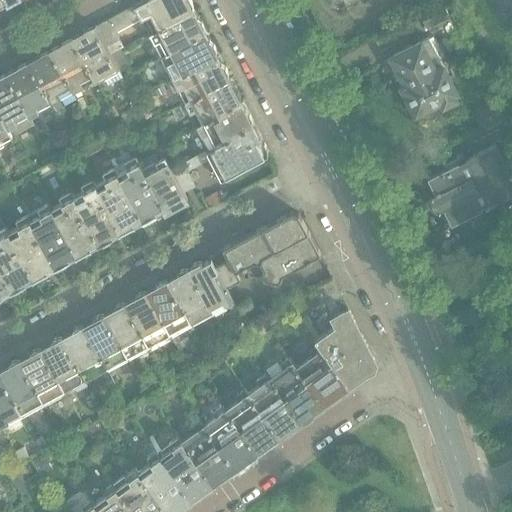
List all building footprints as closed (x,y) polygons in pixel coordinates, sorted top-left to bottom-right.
[(150,34),(194,11),(193,10),(193,4),(190,0),(142,0),(95,26),(107,47),(120,40),(116,33),(141,19),(150,34)] [(449,16),(442,2),(419,14),(426,27),(449,16)] [(206,35),(205,32),(204,26),(202,21),(197,18),(194,11),(150,34),(161,57),(206,35)] [(123,77),(111,55),(107,47),(95,26),(84,32),(83,36),(74,41),(96,81),(104,76),(109,85),(123,77)] [(218,57),(217,55),(216,49),(214,45),(209,41),(206,35),(161,57),(144,66),(147,71),(156,66),(164,62),(173,80),(218,57)] [(96,81),(74,41),(70,39),(51,50),(74,93),(96,81)] [(436,70),(421,42),(391,57),(405,86),(436,70)] [(74,93),(51,50),(40,56),(38,60),(31,65),(52,104),(61,121),(66,118),(61,110),(64,108),(59,100),(74,93)] [(230,81),(228,79),(228,73),(226,68),(221,64),(218,57),(173,80),(169,82),(174,93),(179,90),(185,104),(230,81)] [(52,104),(31,65),(26,63),(7,73),(30,116),(52,104)] [(458,94),(443,66),(436,70),(405,86),(401,88),(415,116),(441,102),(443,107),(457,100),(455,95),(458,94)] [(30,116),(7,73),(0,77),(0,115),(11,136),(16,145),(22,141),(17,133),(12,135),(8,128),(30,116)] [(197,126),(241,103),(240,102),(240,96),(238,91),(233,87),(230,81),(185,104),(172,111),(177,121),(191,114),(197,126)] [(87,107),(82,98),(78,100),(83,110),(87,107)] [(505,115),(498,101),(474,114),(481,127),(505,115)] [(209,149),(252,125),(252,119),(250,114),(245,110),(241,103),(197,126),(209,149)] [(11,136),(0,115),(0,147),(4,145),(1,141),(11,136)] [(48,136),(44,129),(44,130),(39,121),(33,123),(43,140),(48,136)] [(268,155),(268,149),(264,142),(259,138),(252,125),(209,149),(172,169),(184,192),(195,186),(187,171),(211,159),(221,180),(268,155)] [(511,156),(504,161),(496,144),(428,179),(436,194),(431,197),(435,204),(439,211),(443,209),(452,225),(464,219),(465,222),(471,219),(469,216),(482,210),(485,216),(492,212),(489,206),(511,194),(511,175),(511,174),(511,173),(511,156)] [(163,208),(143,168),(136,156),(124,163),(126,167),(117,172),(142,220),(145,221),(158,215),(157,212),(163,208)] [(184,192),(172,169),(165,156),(143,168),(163,208),(165,211),(188,199),(184,192)] [(142,220),(117,172),(116,173),(113,169),(102,175),(105,179),(96,184),(121,231),(125,233),(130,229),(133,225),(142,220)] [(121,231),(96,184),(95,185),(92,180),(81,187),(83,190),(73,196),(99,243),(103,244),(111,240),(112,236),(121,231)] [(99,243),(73,196),(71,191),(59,198),(61,203),(51,208),(77,255),(78,255),(82,255),(88,252),(90,248),(99,243)] [(223,199),(219,191),(205,197),(210,206),(223,199)] [(77,255),(51,208),(48,204),(37,210),(40,214),(30,219),(55,267),(56,266),(60,268),(67,263),(68,260),(77,255)] [(321,253),(308,229),(308,230),(299,213),(292,211),(223,248),(228,258),(214,265),(225,287),(242,278),(238,271),(245,267),(250,275),(259,278),(265,275),(267,279),(275,282),(283,277),(284,272),(309,259),(310,261),(315,258),(314,257),(320,253),(321,253)] [(55,267),(30,219),(28,215),(16,222),(18,226),(8,231),(33,279),(34,279),(39,278),(44,275),(47,271),(55,267)] [(33,279),(8,231),(6,228),(0,230),(0,268),(12,290),(16,291),(24,287),(25,283),(33,279)] [(225,287),(214,265),(211,258),(203,262),(197,261),(193,264),(190,269),(213,311),(233,300),(225,287)] [(12,290),(0,268),(0,299),(2,299),(3,295),(12,290)] [(213,311),(190,269),(184,269),(179,271),(177,276),(168,281),(191,323),(213,311)] [(334,279),(290,303),(307,327),(312,323),(306,314),(313,310),(313,309),(323,303),(341,293),(334,279)] [(191,323),(168,281),(163,280),(158,283),(156,287),(147,292),(170,334),(191,323)] [(170,334),(147,292),(142,291),(137,294),(134,299),(126,303),(148,346),(170,334)] [(148,346),(126,303),(121,303),(116,305),(113,310),(105,315),(128,357),(148,346)] [(376,362),(348,308),(335,314),(338,322),(315,339),(318,344),(349,384),(354,383),(359,380),(362,375),(366,372),(374,368),(376,362)] [(128,357),(105,315),(100,314),(95,317),(92,322),(84,326),(106,368),(128,357)] [(106,368),(84,326),(79,326),(74,328),(71,333),(63,338),(85,380),(106,368)] [(85,380),(63,338),(57,337),(53,340),(50,344),(42,349),(64,391),(85,380)] [(349,384),(318,344),(309,351),(312,355),(297,365),(323,403),(328,402),(333,398),(336,393),(349,384)] [(64,391),(42,349),(36,348),(32,351),(29,356),(21,360),(43,402),(64,391)] [(323,403),(297,365),(293,361),(292,361),(289,357),(280,364),(282,368),(269,377),(299,419),(301,418),(306,418),(311,414),(313,410),(323,403)] [(43,402),(21,360),(15,360),(10,362),(8,367),(0,371),(0,372),(23,413),(43,402)] [(210,375),(201,364),(195,367),(204,379),(210,375)] [(23,413),(0,372),(0,425),(23,413)] [(299,419),(269,377),(267,373),(256,381),(259,384),(247,393),(278,435),(284,434),(288,430),(291,425),(299,419)] [(154,391),(148,380),(142,383),(148,394),(154,391)] [(278,435),(247,393),(245,389),(234,396),(235,398),(224,406),(256,451),(262,450),(266,446),(269,441),(278,435)] [(168,405),(159,391),(152,396),(161,410),(168,405)] [(111,412),(124,405),(125,405),(122,399),(108,406),(111,412)] [(256,451),(224,406),(223,404),(212,412),(215,416),(203,425),(234,466),(240,465),(244,462),(247,457),(256,451)] [(234,466),(203,425),(200,421),(191,427),(194,431),(182,440),(211,482),(212,482),(218,481),(222,478),(225,473),(234,466)] [(94,431),(90,424),(82,429),(86,436),(94,431)] [(48,447),(42,436),(36,439),(36,440),(42,450),(48,447)] [(211,482),(182,440),(179,436),(169,443),(171,447),(160,455),(190,498),(196,497),(200,493),(203,488),(211,482)] [(21,462),(42,450),(36,440),(16,452),(21,462)] [(190,498),(160,455),(157,451),(156,452),(149,442),(147,443),(144,446),(143,449),(143,453),(145,457),(147,459),(146,459),(149,463),(138,471),(167,511),(174,511),(178,509),(181,504),(190,498)] [(41,454),(33,460),(44,475),(52,469),(41,454)] [(167,511),(138,471),(135,467),(113,484),(132,511),(167,511)] [(132,511),(113,484),(103,491),(106,495),(94,503),(100,511),(132,511)] [(100,511),(94,503),(91,499),(81,506),(84,511),(82,511),(100,511)]
